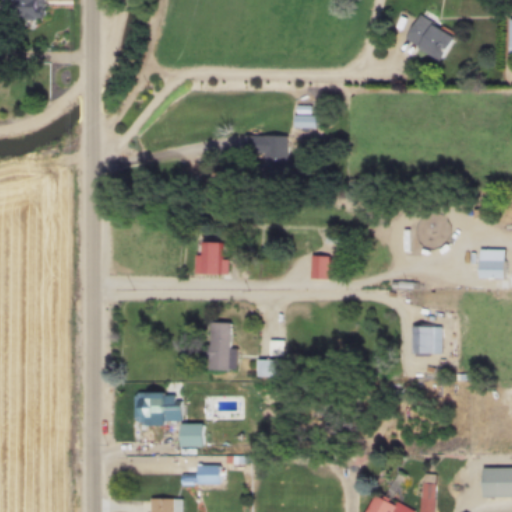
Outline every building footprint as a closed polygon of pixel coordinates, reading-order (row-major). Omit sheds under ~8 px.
[(43,0),(43,15),(13,15),(13,0),(43,0)] [(419,14),(405,38),(418,45),(417,47),(441,61),(454,37),(433,24),(434,22),(419,14)] [(292,114),(292,126),(315,127),(315,114),(292,114)] [(243,134),(243,151),(262,152),(262,173),(285,175),(285,135),(243,134)] [(225,273),(225,241),(200,241),(200,254),(194,254),(194,273),(225,273)] [(309,278),(327,278),(327,255),(309,255),(309,278)] [(477,259),(476,277),(504,278),(504,260),(477,259)] [(229,322),(207,322),(207,370),(229,370),(229,322)] [(410,325),(410,352),(441,353),(441,325),(410,325)] [(134,392),(134,422),(179,422),(179,392),(134,392)] [(201,423),(178,423),(178,445),(201,445),(201,423)] [(219,482),(219,464),(195,464),(195,482),(219,482)] [(511,467),(481,467),(482,497),(511,496),(511,467)] [(432,511),(434,481),(421,480),(418,511),(432,511)] [(411,511),(372,494),(364,511),(411,511)] [(181,511),(181,497),(147,496),(147,511),(181,511)]
